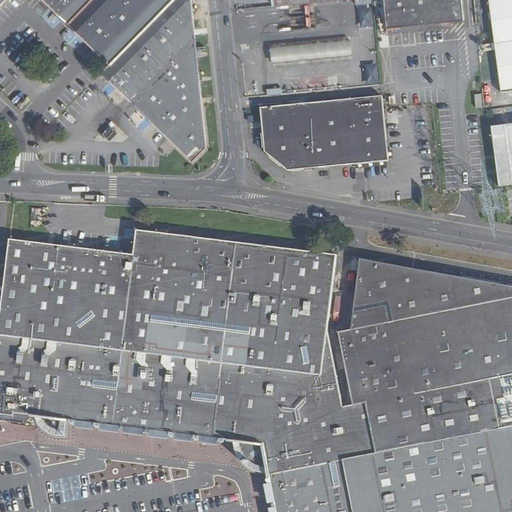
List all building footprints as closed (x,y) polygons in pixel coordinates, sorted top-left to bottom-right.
[(48,0),(69,21),(110,62),(174,0),(48,0)] [(193,0),(174,0),(110,62),(102,70),(119,87),(170,137),(178,146),(194,161),(209,148),(197,30),(193,0)] [(273,0),(274,8),(362,2),(361,0),(273,0)] [(448,21),(465,20),(462,0),(385,0),(389,28),(448,21)] [(511,93),(511,0),(491,0),(503,94),(511,93)] [(314,45),(271,49),(272,64),(353,56),(351,41),(314,45)] [(366,84),(377,83),(375,63),(363,64),(366,84)] [(265,150),(265,151),(288,172),(320,169),(330,169),(389,164),(387,130),(385,109),(384,98),(261,108),(263,127),(265,150)] [(511,125),(493,128),(500,188),(511,186),(511,125)] [(110,126),(102,135),(105,138),(108,138),(113,132),(114,130),(110,126)] [(511,284),(360,257),(351,328),(339,331),(354,403),(343,405),(327,328),(337,253),(134,219),(133,243),(8,237),(5,259),(0,263),(0,419),(25,423),(25,420),(32,414),(45,415),(63,430),(64,418),(235,439),(235,447),(235,451),(240,460),(245,465),(252,469),(259,471),(267,471),(275,511),(511,511),(511,424),(501,426),(491,377),(511,373),(511,284)]
